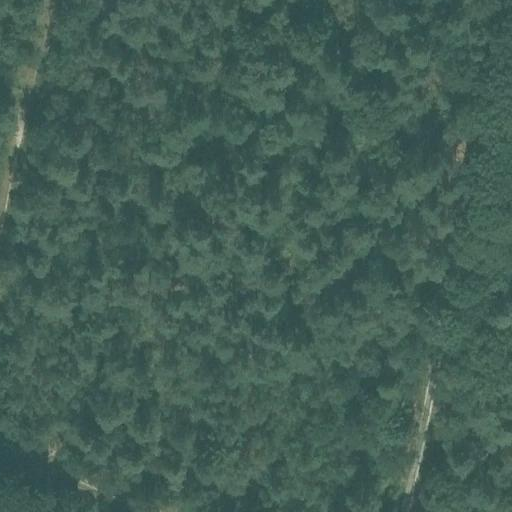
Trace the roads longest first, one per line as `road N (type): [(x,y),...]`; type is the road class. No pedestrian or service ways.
road 1 (track): [(505,0),(391,511)]
road 2 (track): [(0,227),(50,0)]
road 3 (track): [(161,511),(0,428)]
